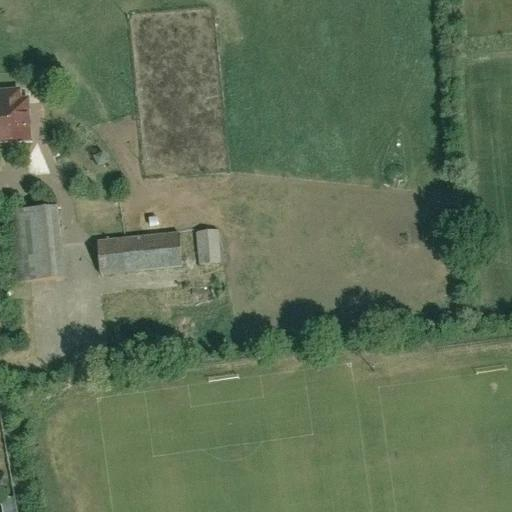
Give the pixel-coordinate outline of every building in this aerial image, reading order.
[(20,104),(19,91),(0,92),(0,138),(11,138),(11,141),(30,140),(28,108),(27,108),(27,107),(27,106),(25,105),(25,104),(23,104),(20,104)] [(18,284),(63,279),(56,207),(11,211),(18,284)] [(220,264),(217,232),(196,234),(199,266),(220,264)] [(100,275),(182,267),(179,234),(96,242),(100,275)] [(201,287),(202,298),(230,297),(230,286),(201,287)]
